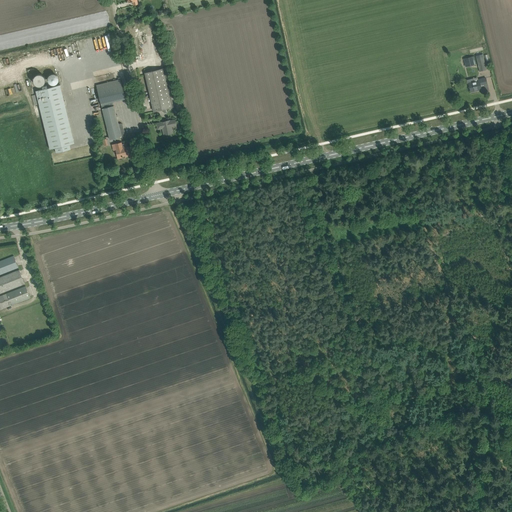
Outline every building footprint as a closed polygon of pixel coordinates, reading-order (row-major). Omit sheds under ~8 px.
[(476,56),(480,71),(486,70),(483,54),(476,56)] [(464,59),(466,67),(475,65),(474,56),(469,57),(468,55),(465,56),(465,58),(464,59)] [(165,68),(150,72),(145,73),(154,112),(173,107),(165,68)] [(46,80),(54,85),(59,77),(51,72),(46,80)] [(44,76),(35,74),(33,83),(42,85),(44,76)] [(469,83),(469,86),(470,91),(477,89),(477,90),(481,89),(480,85),(483,84),(483,86),(488,85),(486,78),(482,79),(483,80),(469,83)] [(126,99),(121,79),(96,85),(110,139),(124,136),(125,135),(123,124),(121,123),(118,124),(113,102),(126,99)] [(60,85),(36,91),(39,105),(64,99),(60,85)] [(64,99),(39,105),(43,118),(50,149),(55,148),(56,153),(71,149),(69,144),(74,143),(64,99)] [(170,120),(165,121),(156,123),(157,130),(163,128),(165,135),(170,134),(173,133),(171,127),(176,126),(175,119),(170,120)] [(121,143),(115,144),(112,145),(113,150),(116,150),(117,154),(118,159),(122,157),(122,156),(125,155),(126,157),(134,155),(132,146),(123,148),(121,143)] [(0,309),(11,305),(30,298),(25,287),(7,294),(0,296),(0,293),(25,284),(19,270),(0,277),(0,274),(18,268),(14,256),(0,261),(0,309)]
